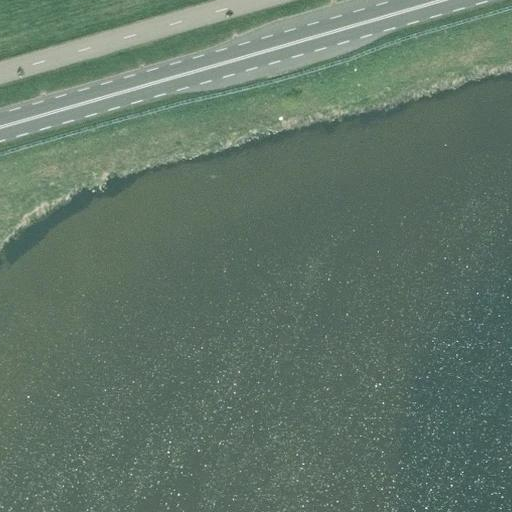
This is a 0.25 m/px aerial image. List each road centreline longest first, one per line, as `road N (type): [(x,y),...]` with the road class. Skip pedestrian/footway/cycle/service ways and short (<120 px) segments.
road 1 (primary): [(0,128),(445,0)]
road 2 (unclassified): [(0,73),(256,0)]
